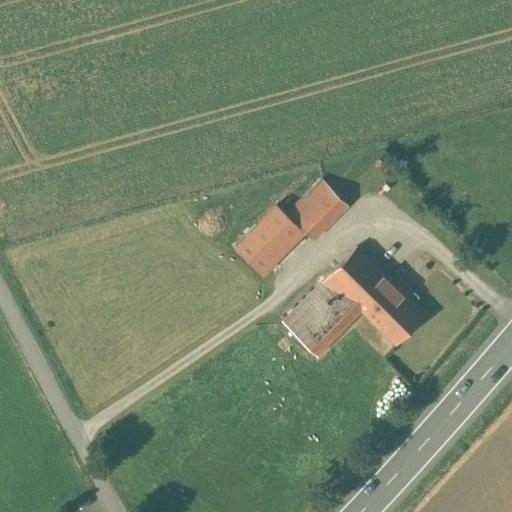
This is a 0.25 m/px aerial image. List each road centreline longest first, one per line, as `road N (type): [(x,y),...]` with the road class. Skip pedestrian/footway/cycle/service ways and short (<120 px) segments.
road 1 (unclassified): [(0,288),(117,511)]
road 2 (secondary): [(511,352),(360,511)]
